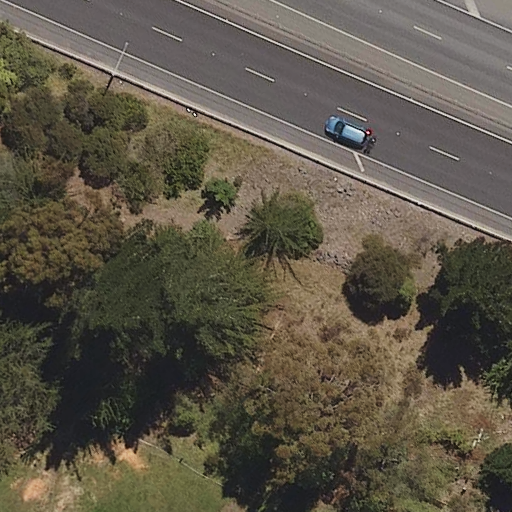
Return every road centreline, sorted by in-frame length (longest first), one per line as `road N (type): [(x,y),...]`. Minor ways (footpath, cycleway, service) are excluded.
road 1 (motorway): [(511,180),(96,0)]
road 2 (motorway): [(342,0),(511,75)]
